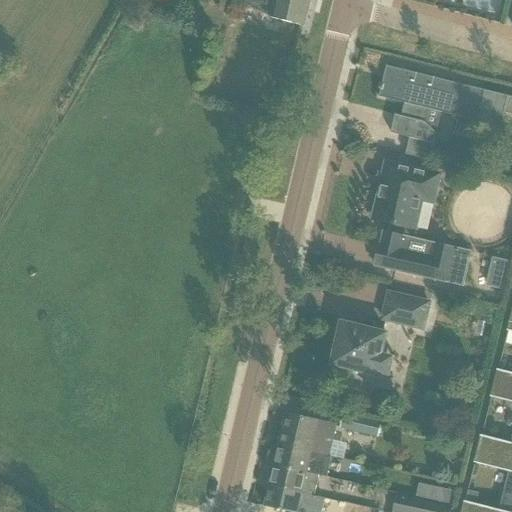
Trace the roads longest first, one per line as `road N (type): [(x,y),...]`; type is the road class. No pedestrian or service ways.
road 1 (residential): [(223,511),(347,6)]
road 2 (residential): [(347,6),(511,49)]
